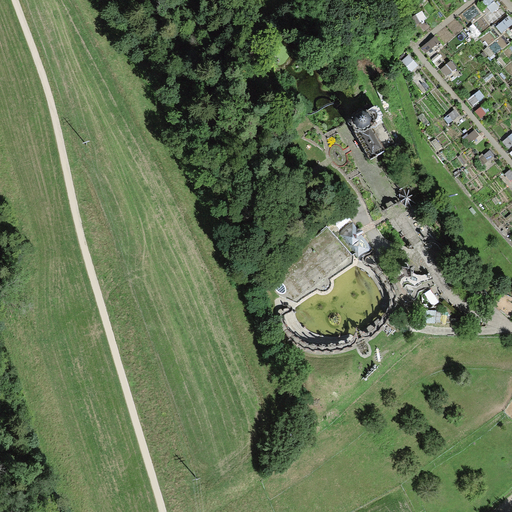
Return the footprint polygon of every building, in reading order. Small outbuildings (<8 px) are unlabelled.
[(495,0),(485,0),(485,1),(495,13),(501,7),(495,0)] [(497,27),(504,34),(511,24),(511,18),(508,15),(497,27)] [(452,63),(443,70),(449,76),(457,69),(452,63)] [(470,98),(474,104),(485,98),(482,92),(470,98)] [(483,118),(493,110),(487,103),(477,111),(483,118)] [(373,105),(346,117),(366,161),(385,153),(383,148),(394,143),(380,110),(373,105)] [(492,150),(481,158),(485,164),(496,156),(492,150)] [(399,171),(390,175),(399,192),(397,195),(399,202),(404,206),(409,206),(416,203),(399,171)] [(352,223),(338,233),(357,258),(371,248),(352,223)] [(352,257),(325,226),(286,259),(290,266),(268,284),(276,295),(293,304),(315,289),(318,291),(323,292),(327,288),(329,283),(328,279),(351,263),(352,257)] [(511,314),(511,296),(507,294),(499,308),(511,314)]
